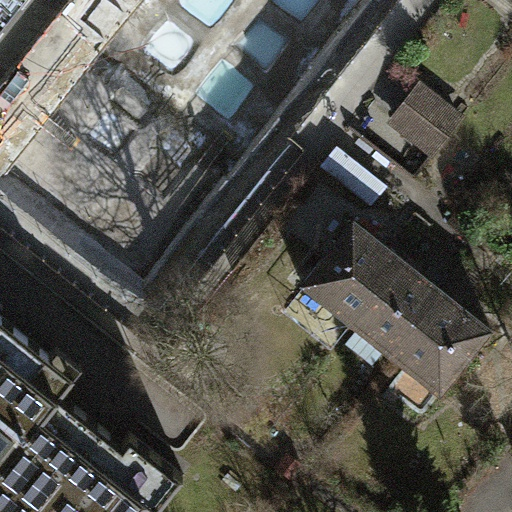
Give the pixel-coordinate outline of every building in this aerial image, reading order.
[(106,271),(308,0),(163,0),(13,201),(106,271)] [(459,117),(419,87),(394,121),(434,151),(459,117)] [(378,181),(330,144),(318,161),(366,197),(378,181)] [(352,323),(403,259),(353,220),(302,284),(352,323)] [(389,352),(440,288),(403,259),(352,323),(389,352)] [(440,288),(389,352),(440,393),(491,328),(440,288)] [(157,509),(184,474),(130,431),(123,440),(37,371),(50,354),(0,314),(0,511),(135,511),(145,500),(157,509)]
